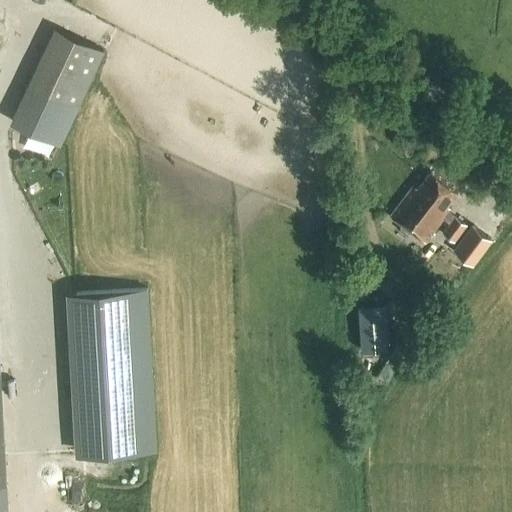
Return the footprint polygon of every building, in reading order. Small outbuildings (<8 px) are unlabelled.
[(104,51),(55,28),(11,122),(60,145),(104,51)] [(425,242),(448,212),(444,209),(458,191),(430,170),(417,188),(413,185),(390,215),(425,242)] [(455,239),(464,228),(454,220),(446,232),(455,239)] [(493,239),(472,224),(452,250),(473,265),(493,239)] [(393,299),(403,285),(380,269),(371,282),(393,299)] [(148,287),(77,290),(85,452),(156,448),(148,287)] [(386,302),(358,304),(361,350),(389,349),(386,302)]
